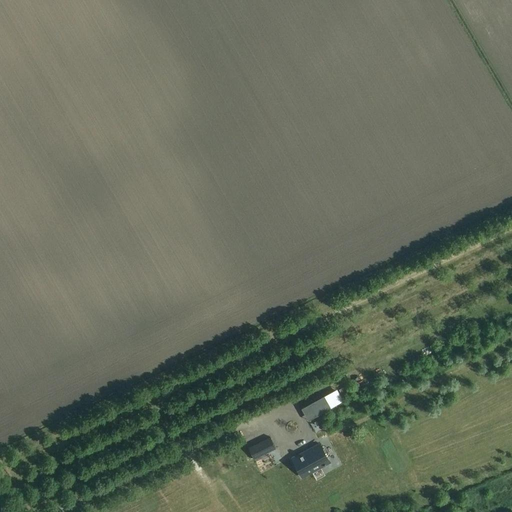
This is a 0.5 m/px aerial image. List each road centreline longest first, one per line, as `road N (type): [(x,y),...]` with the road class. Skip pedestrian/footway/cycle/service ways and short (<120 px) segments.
road 1 (track): [(511,228),(0,473)]
road 2 (track): [(57,511),(511,292)]
